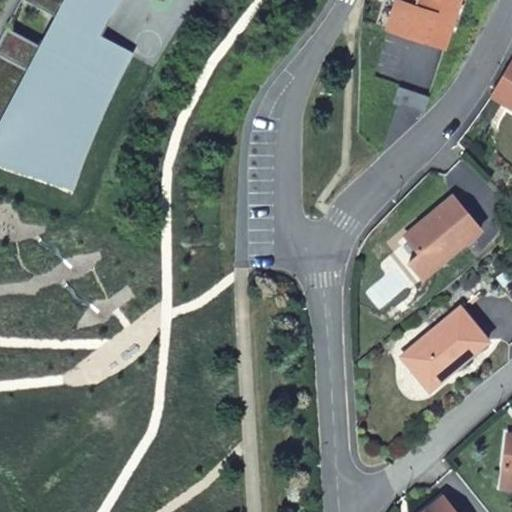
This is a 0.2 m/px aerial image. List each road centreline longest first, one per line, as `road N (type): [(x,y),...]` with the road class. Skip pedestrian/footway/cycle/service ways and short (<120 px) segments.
road 1 (residential): [(324,255),(344,221),(475,79),(511,6)]
road 2 (residential): [(345,0),(293,100),(289,147),(287,210),(296,236),(324,255)]
road 3 (residential): [(324,255),(339,511)]
road 4 (residential): [(347,511),(511,380)]
